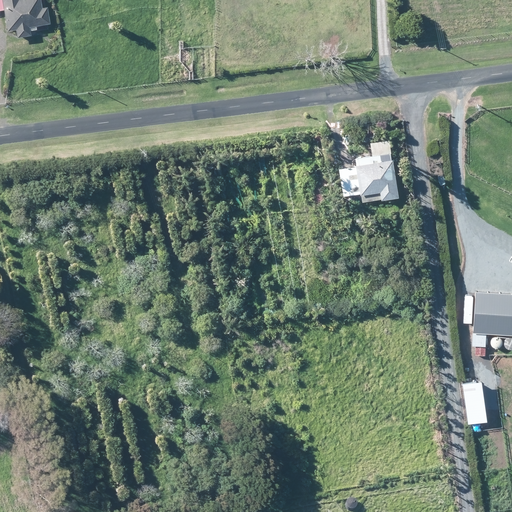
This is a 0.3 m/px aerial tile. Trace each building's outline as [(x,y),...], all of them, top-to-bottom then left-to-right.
[(2,0),(5,9),(2,10),(6,32),(14,30),(16,39),(29,36),(28,29),(45,25),(39,0),(2,0)] [(381,162),(380,155),(356,159),(357,167),(340,170),(344,197),(361,194),(363,203),(398,197),(392,160),(381,162)] [(486,356),(488,333),(511,334),(511,294),(475,292),(473,322),(472,347),(475,347),(475,355),(486,356)] [(471,359),(463,360),(466,378),(474,377),(471,359)] [(486,421),(481,381),(462,383),(467,423),(486,421)]
